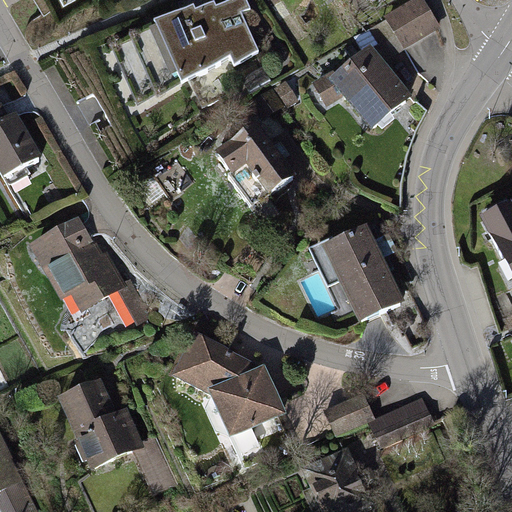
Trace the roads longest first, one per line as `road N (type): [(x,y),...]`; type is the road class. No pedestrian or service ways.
road 1 (residential): [(0,21),(70,143),(154,263),(236,319),(308,351),(433,369),(466,363)]
road 2 (residential): [(466,363),(435,262),(430,209),(451,126),(498,63)]
road 3 (residential): [(511,501),(466,363)]
